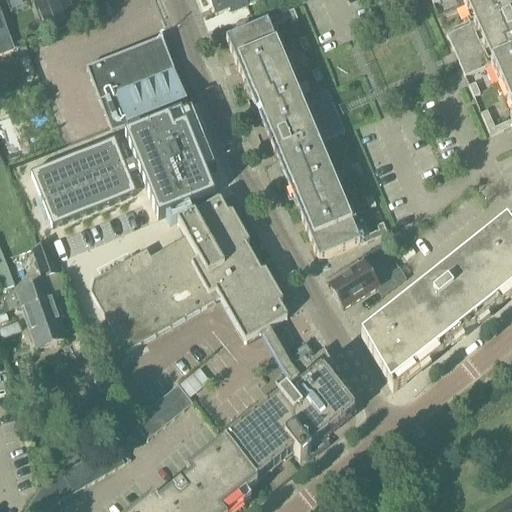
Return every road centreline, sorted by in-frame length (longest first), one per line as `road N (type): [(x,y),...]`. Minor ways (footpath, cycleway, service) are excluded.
road 1 (residential): [(173,0),(251,190),(389,435)]
road 2 (residential): [(389,435),(511,338)]
road 3 (residential): [(291,511),(389,435)]
